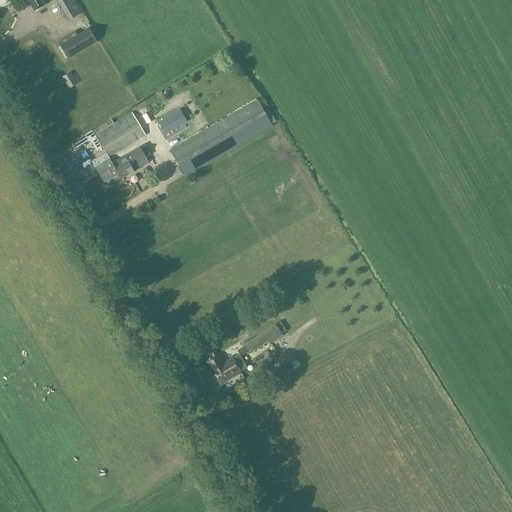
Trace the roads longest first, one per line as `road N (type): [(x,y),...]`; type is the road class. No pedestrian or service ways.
road 1 (unclassified): [(271,511),(0,59)]
road 2 (track): [(249,511),(0,101)]
